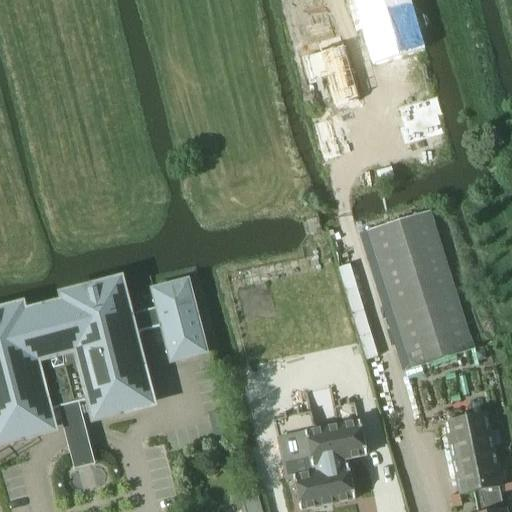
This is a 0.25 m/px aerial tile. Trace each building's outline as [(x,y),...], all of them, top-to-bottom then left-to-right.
[(358,11),(335,17),(348,66),(371,60),(358,11)] [(321,72),(299,78),(313,131),(335,125),(321,72)] [(437,99),(399,110),(404,128),(400,129),(405,145),(443,134),(438,116),(441,115),(437,99)] [(430,212),(369,231),(412,370),(474,351),(430,212)] [(0,441),(10,439),(12,443),(27,439),(27,435),(41,432),(40,429),(34,431),(35,428),(35,426),(36,422),(39,418),(43,416),(45,416),(44,413),(61,409),(61,410),(62,411),(63,412),(64,413),(65,413),(66,414),(67,414),(70,413),(71,413),(72,412),(73,412),(74,411),(74,410),(75,408),(75,407),(75,406),(75,405),(92,401),(93,404),(94,403),(99,403),(103,404),(106,407),(109,412),(103,413),(104,415),(148,404),(130,336),(162,328),(171,363),(205,354),(187,283),(153,291),(157,309),(125,317),(117,286),(65,299),(67,307),(20,319),(18,311),(0,315),(0,441)] [(35,428),(61,422),(66,443),(73,471),(93,466),(87,437),(81,415),(96,412),(94,403),(93,404),(92,401),(75,405),(75,406),(75,407),(75,408),(74,410),(74,411),(73,412),(72,412),(71,413),(70,413),(67,414),(66,414),(65,413),(64,413),(63,412),(62,411),(61,410),(61,409),(44,413),(45,416),(43,416),(39,418),(36,422),(35,426),(35,428)] [(503,511),(498,488),(501,487),(485,414),(443,423),(459,497),(473,494),(476,511),(505,511),(503,511)] [(336,428),(318,432),(324,463),(318,465),(327,507),(354,501),(346,467),(341,468),(340,463),(345,462),(365,458),(358,424),(336,428)] [(298,436),(277,441),(282,464),(283,463),(309,458),(312,474),(292,479),(293,482),(299,511),(302,511),(327,507),(318,465),(324,463),(318,432),(315,433),(304,435),(305,438),(299,440),(298,436)] [(260,511),(257,498),(241,502),(243,511),(260,511)]
